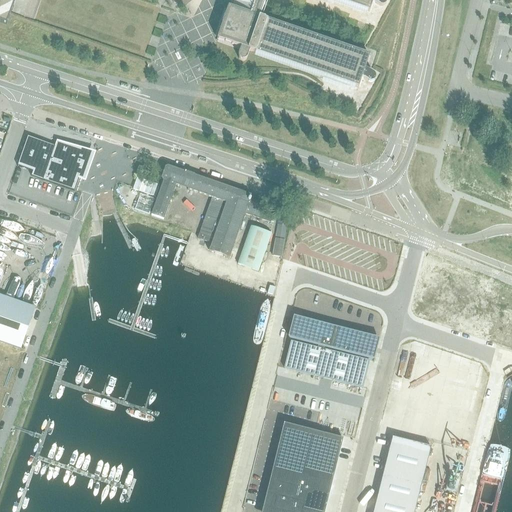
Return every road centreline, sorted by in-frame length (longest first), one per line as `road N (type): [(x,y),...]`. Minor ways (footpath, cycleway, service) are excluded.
road 1 (unclassified): [(23,107),(418,241)]
road 2 (tertiary): [(381,167),(338,172),(34,73)]
road 3 (unclassified): [(230,511),(292,272),(401,308)]
road 4 (tertiary): [(27,94),(302,184)]
road 5 (unclassified): [(0,447),(74,230)]
road 6 (unclassified): [(347,511),(397,323)]
road 7 (tertiary): [(391,182),(412,145),(441,0)]
road 8 (tertiary): [(429,0),(397,141),(381,167)]
road 9 (unclassified): [(503,359),(461,511)]
road 10 (unclassified): [(511,103),(459,81),(477,0)]
road 11 (unclassified): [(302,184),(422,232)]
